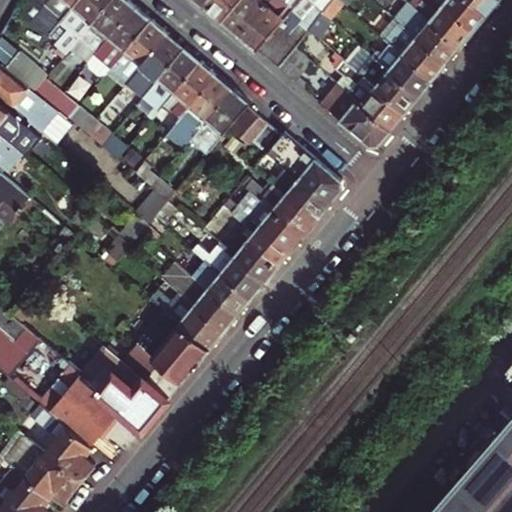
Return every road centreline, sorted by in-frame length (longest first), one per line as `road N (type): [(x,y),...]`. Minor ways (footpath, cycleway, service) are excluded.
road 1 (residential): [(376,181),(100,511)]
road 2 (residential): [(164,0),(376,181)]
road 3 (residential): [(511,15),(376,181)]
